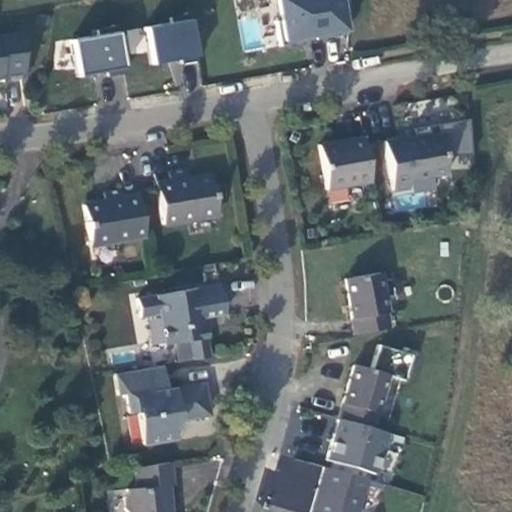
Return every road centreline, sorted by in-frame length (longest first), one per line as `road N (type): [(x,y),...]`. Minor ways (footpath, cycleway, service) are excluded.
road 1 (residential): [(252,105),(283,286),(270,386),(238,511)]
road 2 (residential): [(252,105),(511,55)]
road 3 (residential): [(0,141),(252,105)]
